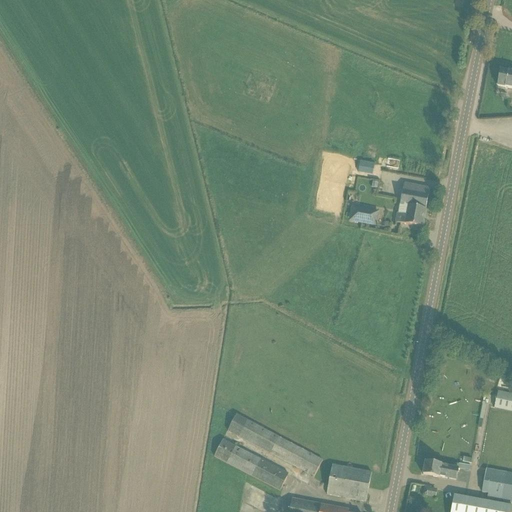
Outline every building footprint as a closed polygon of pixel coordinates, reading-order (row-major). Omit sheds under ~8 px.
[(497,87),(507,89),(511,89),(511,72),(500,70),(497,87)] [(403,184),(397,214),(396,223),(422,228),(429,189),(403,184)] [(352,204),(355,196),(348,194),(346,202),(352,204)] [(351,211),(349,222),(373,227),(375,215),(351,211)] [(511,394),(498,392),(494,410),(511,413),(511,394)] [(322,461),(236,415),(227,432),(314,478),(322,461)] [(288,475),(223,441),(214,457),(279,492),(288,475)] [(423,476),(433,478),(439,479),(439,478),(456,481),(458,470),(425,463),(423,476)] [(326,495),(356,501),(366,503),(371,473),(332,466),(326,495)] [(511,475),(486,470),(482,493),(488,495),(487,499),(511,503),(511,475)] [(450,511),(511,511),(511,507),(454,497),(450,511)] [(348,511),(349,511),(339,509),(291,500),(289,511),(348,511)]
